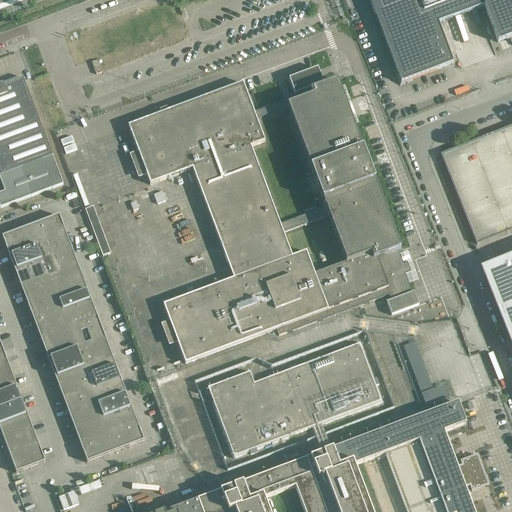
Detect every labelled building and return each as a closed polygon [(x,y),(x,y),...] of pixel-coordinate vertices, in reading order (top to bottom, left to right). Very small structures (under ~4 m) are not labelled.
[(511,37),(511,0),(369,0),(382,34),(382,35),(396,72),(395,72),(400,86),(413,81),(413,79),(440,69),(453,64),(438,24),(440,23),(482,7),(484,7),(498,43),(508,39),(508,40),(511,37)] [(287,107),(346,264),(370,255),(372,261),(384,256),(398,251),(400,250),(337,82),(321,88),(320,85),(323,84),(317,69),(289,79),(295,95),(314,87),(315,90),(310,92),(312,98),(287,107)] [(0,179),(5,193),(0,194),(0,208),(0,209),(63,186),(52,157),(23,79),(0,87),(0,179)] [(147,176),(150,185),(192,169),(233,279),(292,257),(250,147),(264,142),(243,84),(128,127),(138,153),(130,156),(138,179),(147,176)] [(511,127),(442,156),(478,244),(511,230),(511,127)] [(93,207),(85,210),(103,256),(110,253),(93,207)] [(320,212),(281,222),(283,229),(322,219),(320,212)] [(59,216),(2,237),(6,248),(6,249),(7,249),(41,341),(48,359),(48,360),(83,451),(82,451),(82,452),(83,452),(87,463),(144,441),(140,431),(140,430),(105,338),(106,338),(105,338),(98,320),(99,320),(99,319),(98,319),(64,228),(64,227),(63,227),(59,216)] [(407,264),(403,265),(398,251),(384,256),(397,292),(393,294),(396,301),(412,295),(405,273),(410,271),(407,264)] [(233,279),(164,306),(185,364),(276,329),(277,330),(284,328),(286,334),(331,317),(314,275),(306,252),(292,257),(233,279)] [(397,292),(384,256),(372,261),(370,255),(346,264),(315,275),(331,317),(393,294),(397,292)] [(511,258),(483,270),(511,342),(511,258)] [(396,301),(386,304),(391,316),(419,306),(414,294),(412,295),(396,301)] [(0,430),(16,473),(45,463),(41,452),(42,451),(41,451),(6,359),(7,359),(6,359),(0,342),(0,430)] [(250,373),(208,389),(234,458),(320,425),(381,402),(359,344),(299,368),(254,384),(250,373)] [(390,388),(394,402),(403,400),(404,403),(408,402),(408,403),(415,401),(410,381),(407,382),(408,387),(406,388),(408,392),(402,394),(399,386),(390,388)] [(458,403),(379,433),(387,454),(385,455),(406,511),(473,511),(465,489),(470,487),(472,493),(489,486),(478,455),(460,462),(462,466),(457,468),(444,433),(466,424),(458,403)] [(370,511),(354,467),(385,455),(387,454),(379,433),(330,451),(197,501),(201,511),(370,511)] [(74,492),(59,498),(63,511),(79,505),(74,492)] [(201,511),(197,501),(168,511),(201,511)]
